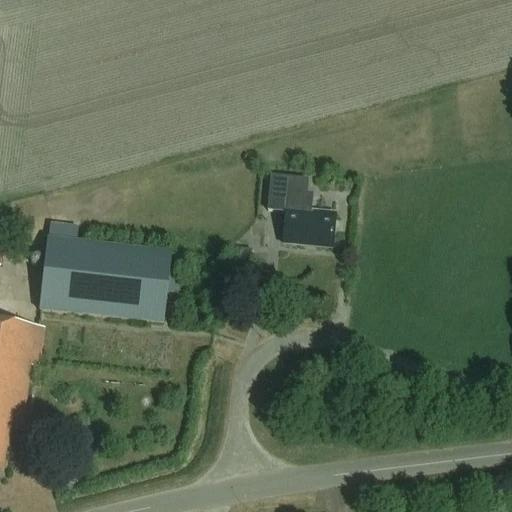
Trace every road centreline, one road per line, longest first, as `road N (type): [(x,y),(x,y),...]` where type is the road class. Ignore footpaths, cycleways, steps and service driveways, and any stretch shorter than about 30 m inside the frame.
road 1 (residential): [(243,490),(241,390),(263,354),(290,340),(332,343),(511,389)]
road 2 (unclassified): [(243,490),(511,455)]
